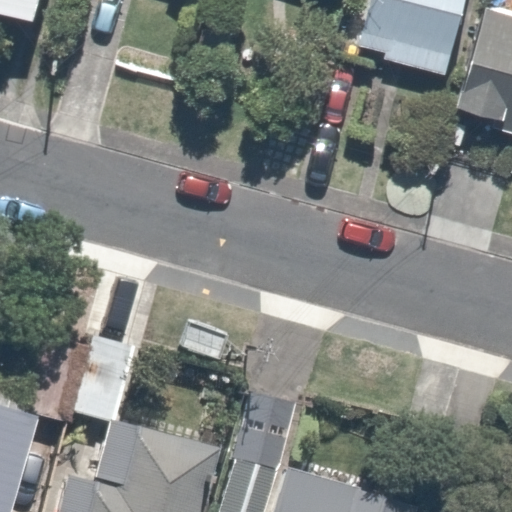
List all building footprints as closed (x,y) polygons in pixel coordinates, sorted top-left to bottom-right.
[(30,0),(0,0),(0,7),(27,15),(30,0)] [(472,0),(350,0),(337,44),(448,79),(472,0)] [(511,0),(484,0),(469,57),(455,108),(487,117),(485,125),(511,132),(511,0)] [(488,166),(449,152),(431,203),(471,217),(488,166)] [(0,511),(9,511),(42,405),(0,392),(0,511)] [(60,459),(44,511),(186,511),(207,445),(111,416),(95,470),(60,459)] [(396,511),(403,492),(228,440),(210,500),(249,511),(396,511)]
